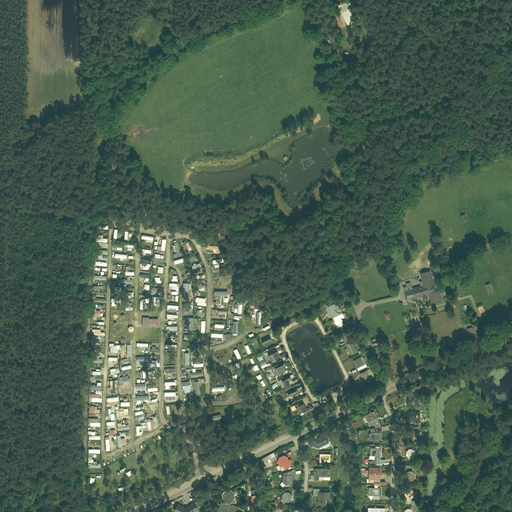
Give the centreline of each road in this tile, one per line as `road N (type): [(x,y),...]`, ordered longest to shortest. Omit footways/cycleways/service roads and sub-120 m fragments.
road 1 (track): [(282,0),(174,51),(128,99),(103,150),(92,224),(82,511)]
road 2 (residential): [(334,392),(351,383),(317,317),(285,328),(313,399),(331,394)]
road 3 (residential): [(293,437),(139,511)]
road 4 (track): [(95,0),(94,115),(103,150)]
road 5 (residential): [(511,331),(381,395)]
